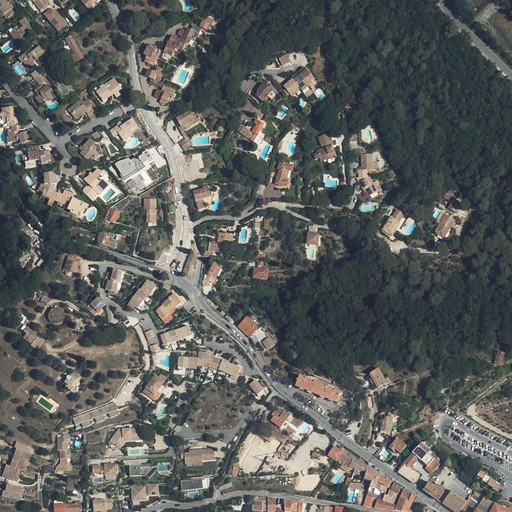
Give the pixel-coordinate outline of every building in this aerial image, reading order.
[(0,1),(0,21),(2,20),(1,18),(4,15),(7,15),(8,16),(13,13),(10,9),(12,8),(10,4),(9,5),(4,0),(2,0),(0,1)] [(30,0),(40,11),(48,4),(45,0),(30,0)] [(86,10),(94,3),(91,0),(83,0),(80,3),(86,10)] [(51,8),(44,14),(58,30),(65,24),(51,8)] [(18,22),(20,24),(22,27),(21,28),(19,25),(18,24),(12,28),(11,27),(7,31),(12,37),(12,38),(13,37),(17,42),(22,38),(21,37),(25,34),(24,33),(27,31),(28,32),(31,29),(23,18),(18,22)] [(212,25),(215,22),(207,18),(203,20),(200,26),(207,30),(210,24),(212,25)] [(153,65),(157,57),(158,56),(159,57),(161,57),(167,60),(170,54),(172,55),(174,51),(176,48),(178,49),(182,51),(186,43),(188,44),(191,40),(194,41),(196,37),(198,38),(202,30),(193,26),(191,30),(188,28),(186,32),(183,30),(180,32),(178,35),(181,37),(184,38),(182,41),(180,40),(172,36),(169,42),(175,44),(173,47),(168,44),(164,52),(150,45),(149,47),(147,46),(145,50),(148,52),(146,55),(145,58),(144,61),(145,61),(153,65)] [(71,55),(75,63),(83,58),(70,36),(65,39),(63,41),(64,43),(64,44),(63,46),(66,52),(67,51),(69,50),(70,51),(71,50),(73,53),(71,55)] [(33,57),(35,60),(44,53),(38,46),(32,51),(29,47),(24,51),(25,52),(18,58),(21,62),(22,61),(28,68),(34,63),(33,61),(31,59),(33,57)] [(282,66),(290,61),(287,54),(278,58),(282,66)] [(157,84),(158,81),(156,81),(160,74),(162,70),(155,67),(153,71),(149,68),(145,75),(151,78),(150,81),(157,84)] [(299,88),(301,90),(307,84),(313,79),(304,68),(301,71),(303,73),(296,79),(294,77),(291,79),(293,80),(299,88)] [(31,74),(35,79),(36,78),(40,75),(36,70),(31,74)] [(67,103),(78,95),(62,75),(52,83),(67,103)] [(121,89),(116,81),(114,82),(112,79),(108,82),(110,86),(107,89),(104,85),(100,88),(102,91),(98,94),(102,101),(111,95),(110,93),(112,92),(113,94),(116,98),(120,95),(118,91),(121,89)] [(313,79),(307,84),(309,86),(312,90),(315,88),(312,84),(315,81),(313,79)] [(283,88),(290,95),(299,88),(293,80),(290,82),(286,85),(283,88)] [(254,94),(263,101),(273,89),(263,82),(254,94)] [(41,84),(40,85),(36,88),(40,94),(38,95),(34,98),(38,103),(43,100),(46,97),(48,99),(49,101),(54,98),(48,91),(50,89),(47,85),(43,87),(41,84)] [(172,97),(174,93),(175,92),(169,89),(168,88),(163,86),(162,87),(161,90),(165,92),(164,94),(160,92),(156,90),(153,96),(160,99),(159,102),(164,105),(166,101),(169,103),(170,100),(172,97)] [(291,97),(301,90),(299,88),(290,95),(291,97)] [(88,115),(93,111),(90,106),(91,104),(87,99),(83,102),(81,99),(77,102),(78,102),(70,108),(73,111),(70,113),(75,120),(83,114),(82,113),(84,111),(86,112),(88,115)] [(13,114),(12,106),(1,108),(2,112),(0,114),(0,116),(2,118),(1,118),(3,119),(3,121),(7,121),(7,122),(11,121),(11,126),(17,125),(17,123),(15,124),(13,114)] [(197,106),(178,116),(186,130),(193,126),(192,124),(191,122),(202,116),(197,106)] [(91,120),(93,118),(97,116),(93,111),(88,115),(91,120)] [(186,130),(178,116),(176,117),(184,131),(186,130)] [(203,118),(202,116),(191,122),(192,124),(203,118)] [(116,131),(118,133),(120,136),(124,134),(127,138),(132,134),(131,131),(134,129),(133,128),(137,125),(132,118),(122,125),(119,127),(118,125),(114,128),(116,131)] [(256,136),(263,125),(256,120),(254,123),(257,125),(253,131),(247,126),(245,128),(241,125),(237,131),(242,134),(236,143),(243,147),(249,139),(258,145),(260,145),(262,143),(262,141),(262,140),(256,136)] [(20,134),(19,134),(17,134),(16,129),(12,129),(12,132),(7,132),(8,136),(6,138),(7,144),(11,144),(10,142),(17,140),(17,139),(20,139),(20,143),(25,142),(24,141),(30,140),(29,131),(23,132),(20,133),(20,134)] [(333,145),(329,133),(317,138),(322,149),(316,151),(317,153),(312,154),(314,160),(319,159),(320,163),(336,157),(334,154),(332,148),(332,146),(333,145)] [(272,145),(274,141),(268,136),(265,141),(272,145)] [(183,150),(191,146),(187,138),(180,141),(183,150)] [(89,140),(82,147),(84,149),(82,151),(80,153),(87,160),(89,158),(91,160),(94,157),(95,159),(99,155),(94,150),(96,148),(92,143),(93,142),(89,140)] [(49,150),(40,152),(37,152),(37,150),(32,151),(27,152),(28,156),(29,161),(39,159),(38,157),(40,157),(41,163),(45,163),(45,161),(51,161),(49,150)] [(119,161),(116,164),(122,174),(120,175),(122,179),(144,166),(142,163),(152,158),(148,151),(139,157),(136,159),(135,157),(130,160),(129,158),(119,161)] [(361,155),(361,168),(361,170),(359,170),(359,177),(361,182),(368,194),(369,196),(377,191),(369,177),(368,178),(367,175),(366,170),(376,170),(376,164),(371,164),(371,155),(361,155)] [(292,171),(293,166),(280,162),(278,168),(280,169),(277,177),(275,184),(278,184),(278,186),(281,186),(282,186),(284,186),(286,186),(287,184),(287,182),(287,181),(286,180),(283,179),(286,170),(292,171)] [(93,188),(86,195),(92,200),(93,201),(95,199),(92,196),(96,192),(99,195),(103,191),(101,189),(104,186),(105,187),(107,184),(108,183),(102,179),(98,182),(95,179),(100,175),(102,177),(105,172),(102,171),(101,172),(97,169),(92,174),(90,172),(83,179),(89,185),(93,188)] [(49,196),(52,190),(53,188),(52,188),(52,184),(55,184),(56,183),(54,174),(51,174),(50,172),(43,173),(44,179),(43,180),(44,184),(40,184),(38,190),(43,192),(42,195),(45,197),(46,194),(49,196)] [(365,195),(368,194),(361,182),(359,183),(365,195)] [(86,186),(81,190),(86,195),(93,188),(89,185),(88,187),(86,186)] [(208,188),(203,189),(193,192),(195,201),(196,201),(198,210),(205,208),(202,199),(210,197),(208,188)] [(55,198),(57,192),(52,190),(49,196),(55,198)] [(64,190),(62,194),(59,202),(68,206),(69,207),(68,210),(70,210),(69,212),(76,216),(79,211),(81,206),(84,207),(85,203),(72,198),(74,194),(64,190)] [(146,223),(153,223),(153,215),(156,215),(156,210),(154,210),(155,199),(144,199),(144,210),(147,210),(146,223)] [(457,214),(461,208),(452,203),(448,209),(457,214)] [(117,207),(113,205),(111,207),(107,215),(105,218),(115,222),(118,216),(116,215),(117,211),(118,210),(116,209),(117,207)] [(398,223),(404,214),(397,210),(391,218),(390,217),(382,230),(392,236),(399,224),(398,223)] [(440,224),(445,215),(441,212),(435,221),(440,224)] [(455,221),(445,215),(440,224),(434,232),(444,238),(455,221)] [(308,226),(307,244),(318,244),(319,232),(316,232),(317,227),(308,226)] [(108,247),(110,244),(107,243),(108,241),(110,236),(99,233),(97,243),(108,247)] [(210,250),(236,254),(238,245),(232,244),(233,235),(218,233),(216,245),(211,244),(210,250)] [(327,250),(334,242),(325,235),(318,243),(327,250)] [(190,256),(183,274),(192,278),(195,270),(193,269),(197,258),(196,258),(197,257),(195,254),(194,254),(191,255),(190,256)] [(64,269),(73,272),(75,267),(77,268),(80,259),(68,255),(64,269)] [(30,268),(37,262),(34,258),(27,264),(30,268)] [(41,266),(37,262),(30,268),(27,270),(30,273),(23,279),(24,281),(41,266)] [(210,275),(216,278),(221,266),(213,262),(207,274),(210,275)] [(263,269),(263,262),(257,262),(257,269),(254,268),(253,277),(267,278),(267,269),(263,269)] [(19,275),(23,279),(30,273),(27,270),(26,268),(19,275)] [(114,282),(117,283),(118,279),(120,270),(112,269),(111,274),(106,273),(104,280),(114,282)] [(102,286),(105,287),(104,289),(109,291),(108,294),(114,296),(115,288),(113,288),(114,282),(104,280),(103,279),(102,283),(102,286)] [(147,296),(149,297),(156,287),(148,281),(141,291),(147,296)] [(141,291),(139,290),(135,296),(143,302),(147,296),(141,291)] [(173,295),(167,300),(168,300),(175,308),(181,304),(173,295)] [(143,302),(135,296),(127,306),(132,310),(135,307),(138,309),(143,302)] [(86,304),(84,307),(94,316),(100,309),(98,307),(102,303),(97,298),(88,306),(86,304)] [(169,315),(176,310),(175,308),(168,300),(161,306),(162,306),(169,315)] [(172,318),(169,315),(162,306),(156,311),(159,315),(158,316),(165,324),(172,318)] [(51,309),(50,310),(49,311),(48,313),(47,314),(47,316),(47,318),(48,319),(49,321),(49,322),(50,323),(52,323),(53,324),(55,324),(57,324),(58,324),(59,324),(60,323),(61,322),(62,321),(63,320),(64,319),(64,317),(64,316),(64,314),(63,313),(63,312),(62,311),(61,309),(60,309),(58,308),(56,308),(55,308),(53,308),(52,309),(51,309)] [(257,328),(259,325),(255,320),(252,323),(246,318),(238,327),(249,338),(258,329),(257,328)] [(189,326),(182,329),(185,338),(192,336),(189,326)] [(40,334),(35,330),(34,332),(27,327),(23,331),(26,333),(23,337),(31,344),(30,345),(34,348),(37,345),(34,343),(39,336),(40,334)] [(185,338),(182,329),(174,331),(178,340),(185,338)] [(178,340),(174,331),(167,333),(171,343),(178,340)] [(167,333),(160,336),(164,345),(168,344),(171,343),(167,333)] [(37,345),(39,347),(44,340),(39,336),(34,343),(37,345)] [(264,349),(268,346),(264,339),(260,342),(264,349)] [(198,353),(198,359),(197,366),(209,367),(213,357),(214,355),(209,352),(209,354),(198,353)] [(503,355),(497,353),(494,363),(500,366),(503,355)] [(187,368),(188,358),(179,357),(178,362),(176,362),(176,365),(178,365),(178,367),(183,368),(187,368)] [(209,367),(218,371),(222,361),(213,357),(209,367)] [(198,359),(188,358),(187,368),(192,369),(193,366),(197,367),(197,366),(198,359)] [(222,370),(227,372),(230,365),(222,361),(218,371),(221,372),(222,370)] [(227,372),(226,374),(235,378),(238,372),(241,374),(243,370),(230,365),(227,372)] [(384,380),(378,369),(369,374),(377,388),(384,385),(384,386),(390,383),(388,378),(384,380)] [(62,384),(71,392),(75,387),(74,386),(81,379),(73,372),(69,376),(68,376),(67,376),(66,377),(66,378),(67,379),(62,384)] [(145,388),(143,391),(152,398),(157,391),(159,389),(157,387),(158,386),(160,387),(167,379),(169,380),(169,382),(174,380),(171,373),(166,375),(165,377),(161,374),(158,377),(155,375),(145,387),(145,388)] [(295,386),(327,399),(336,403),(340,393),(299,376),(295,386)] [(249,385),(257,394),(260,392),(263,390),(255,380),(249,385)] [(152,398),(155,401),(161,394),(157,391),(152,398)] [(118,409),(115,403),(73,418),(76,425),(81,423),(89,420),(95,418),(103,415),(108,413),(117,410),(118,409)] [(282,415),(277,412),(276,411),(269,420),(280,428),(290,415),(285,411),(284,412),(282,415)] [(380,416),(378,415),(376,417),(375,424),(381,425),(381,424),(383,424),(382,431),(390,432),(394,413),(389,412),(388,417),(384,416),(384,420),(379,419),(380,416)] [(264,417),(260,423),(265,426),(266,426),(269,420),(264,417)] [(126,442),(143,442),(142,429),(132,429),(122,430),(119,430),(110,442),(121,450),(126,442)] [(299,440),(300,438),(294,433),(292,436),(290,434),(289,436),(299,444),(300,441),(299,440)] [(59,450),(64,450),(68,450),(67,444),(69,444),(69,434),(63,434),(62,434),(62,437),(57,437),(58,450),(59,450)] [(395,450),(396,451),(400,454),(406,447),(397,439),(389,448),(393,452),(395,450)] [(17,447),(14,453),(26,458),(27,457),(30,459),(31,459),(33,454),(30,453),(32,447),(17,442),(15,447),(17,447)] [(429,452),(420,444),(413,453),(412,454),(419,459),(421,462),(428,454),(430,452),(429,452)] [(328,456),(336,462),(337,461),(344,450),(340,447),(339,449),(334,447),(328,456)] [(192,452),(192,450),(189,451),(189,453),(180,454),(181,458),(185,458),(185,464),(186,464),(192,464),(192,463),(202,462),(202,461),(215,460),(214,449),(195,450),(196,451),(192,452)] [(60,463),(64,462),(68,462),(68,458),(70,458),(70,450),(68,450),(64,450),(59,450),(60,463)] [(354,471),(358,461),(347,452),(344,450),(337,461),(336,462),(342,465),(344,466),(349,470),(354,471)] [(419,459),(412,454),(399,470),(400,471),(398,473),(406,479),(412,470),(411,469),(419,459)] [(425,469),(431,475),(440,465),(428,454),(421,462),(427,467),(425,469)] [(18,468),(21,469),(25,471),(28,464),(25,463),(26,460),(14,455),(10,465),(18,469),(18,468)] [(361,471),(366,473),(367,466),(358,461),(354,471),(353,473),(353,475),(357,477),(358,474),(358,473),(360,472),(361,471)] [(151,469),(151,463),(140,464),(140,466),(140,467),(138,467),(138,466),(130,466),(130,478),(141,477),(141,469),(151,469)] [(17,481),(19,475),(16,473),(18,470),(6,465),(2,476),(17,481)] [(118,476),(117,465),(108,466),(108,468),(105,468),(104,468),(104,469),(102,469),(102,468),(101,468),(101,467),(93,467),(93,474),(101,474),(101,476),(105,476),(105,477),(118,476)] [(372,482),(367,495),(372,498),(375,490),(375,489),(381,474),(376,471),(367,466),(366,473),(364,479),(372,482)] [(233,471),(230,471),(229,471),(228,475),(232,476),(233,476),(237,476),(239,468),(234,467),(233,471)] [(412,483),(414,484),(419,476),(412,470),(406,479),(412,483)] [(486,475),(480,472),(475,480),(487,486),(492,489),(492,490),(498,493),(501,487),(496,484),(496,483),(491,479),(485,476),(486,475)] [(391,481),(381,474),(375,489),(385,493),(387,487),(391,481)] [(181,481),(182,491),(203,488),(208,487),(207,478),(202,479),(181,481)] [(356,506),(363,507),(367,495),(372,482),(364,479),(363,484),(361,490),(359,490),(356,506)] [(429,481),(422,490),(438,501),(444,491),(429,481)] [(401,488),(394,483),(391,489),(398,494),(401,488)] [(22,496),(24,488),(15,486),(6,484),(5,491),(3,491),(2,496),(17,499),(19,495),(22,496)] [(322,485),(319,490),(324,494),(328,489),(322,485)] [(158,496),(158,486),(151,486),(148,486),(148,489),(132,490),(133,502),(146,502),(146,497),(146,495),(148,495),(149,496),(149,497),(158,496)] [(365,507),(374,508),(377,500),(383,502),(385,495),(385,493),(375,489),(375,490),(372,498),(367,495),(363,507),(365,507)] [(398,494),(391,489),(390,489),(388,496),(389,496),(387,503),(394,506),(398,496),(398,494)] [(408,502),(411,495),(404,490),(401,498),(408,502)] [(454,511),(459,511),(467,501),(451,491),(442,503),(454,511)] [(388,510),(395,511),(397,506),(394,506),(387,503),(389,496),(388,496),(385,495),(383,502),(377,500),(374,508),(388,510)] [(397,506),(395,511),(402,511),(408,511),(415,497),(411,495),(408,502),(401,498),(397,506)] [(423,501),(417,497),(414,502),(416,503),(420,506),(421,504),(422,503),(423,501)] [(268,498),(267,511),(273,511),(276,511),(279,511),(282,511),(281,504),(275,505),(276,499),(268,498)] [(490,511),(494,504),(484,498),(474,511),(490,511)] [(112,508),(111,499),(92,501),(93,511),(100,511),(100,509),(107,509),(112,508)] [(285,511),(286,511),(301,511),(303,503),(285,500),(284,500),(285,511)] [(511,511),(511,504),(509,503),(509,502),(508,502),(506,501),(505,502),(505,503),(502,508),(494,504),(490,511),(511,511)] [(81,511),(80,502),(75,502),(75,504),(59,505),(59,503),(54,503),(54,511),(81,511)]
